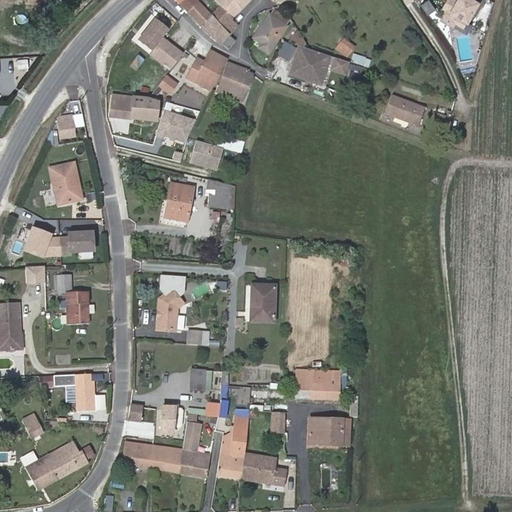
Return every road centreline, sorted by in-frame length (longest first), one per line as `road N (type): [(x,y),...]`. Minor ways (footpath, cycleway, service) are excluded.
road 1 (residential): [(53,511),(99,479),(115,451),(124,367),(113,195),(78,49)]
road 2 (track): [(468,511),(442,244),(448,180),(468,162),(511,164)]
road 3 (tertiary): [(0,181),(24,128),(78,49)]
